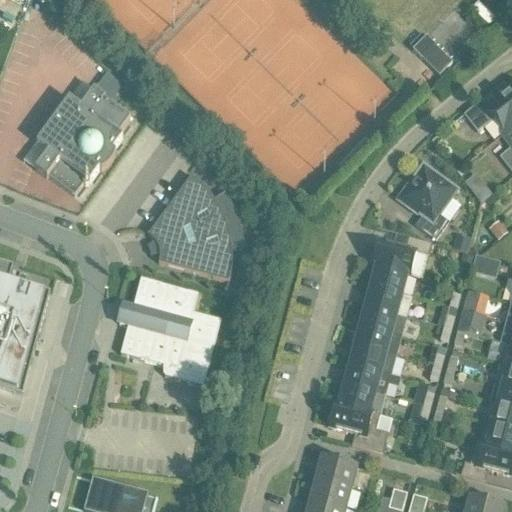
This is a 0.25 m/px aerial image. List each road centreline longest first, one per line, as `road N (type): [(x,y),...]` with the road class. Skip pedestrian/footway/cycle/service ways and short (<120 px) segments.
road 1 (residential): [(511,56),(358,205),(291,439),(268,471),(257,511)]
road 2 (residential): [(0,220),(87,254),(101,289),(37,511)]
